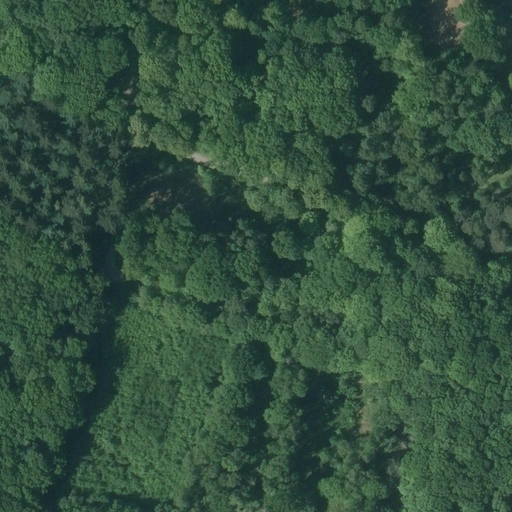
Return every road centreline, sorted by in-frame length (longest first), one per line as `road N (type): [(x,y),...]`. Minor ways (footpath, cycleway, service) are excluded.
road 1 (residential): [(511,285),(391,208),(183,153),(0,25)]
road 2 (track): [(131,0),(130,95),(119,128),(117,206),(104,272)]
road 3 (track): [(104,272),(83,348),(15,511)]
